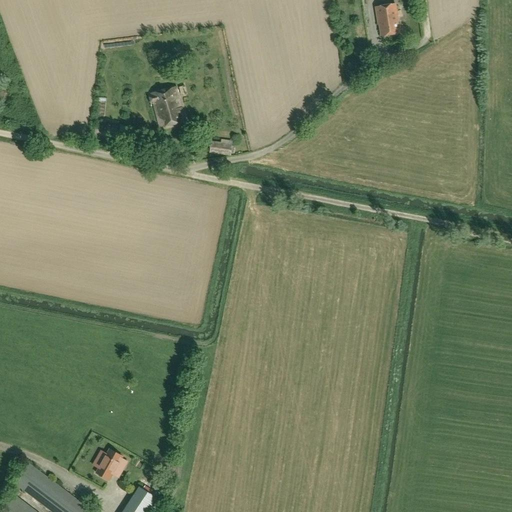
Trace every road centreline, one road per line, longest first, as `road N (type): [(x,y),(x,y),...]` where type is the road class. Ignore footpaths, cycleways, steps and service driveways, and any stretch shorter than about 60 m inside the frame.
road 1 (unclassified): [(425,40),(368,68),(291,135),(243,158),(177,170),(0,133)]
road 2 (track): [(447,223),(186,169)]
